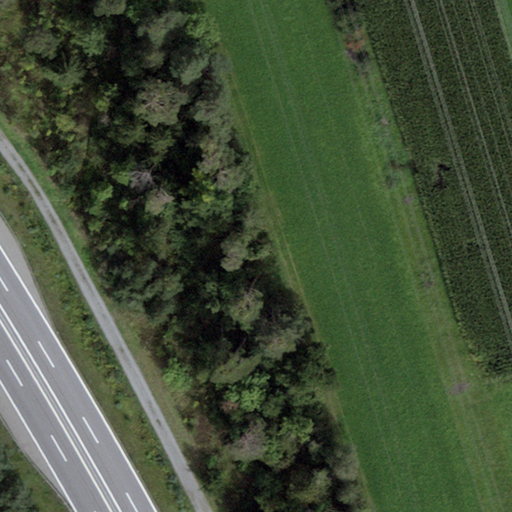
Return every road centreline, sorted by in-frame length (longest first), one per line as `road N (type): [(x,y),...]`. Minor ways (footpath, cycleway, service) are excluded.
road 1 (track): [(0,136),(110,315),(209,511)]
road 2 (trunk): [(136,511),(0,280)]
road 3 (trunk): [(0,349),(94,511)]
